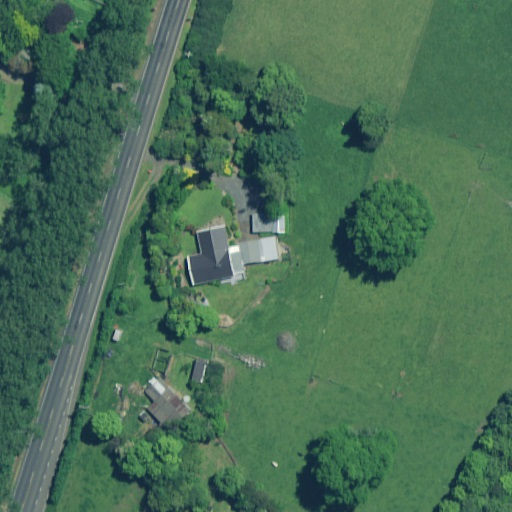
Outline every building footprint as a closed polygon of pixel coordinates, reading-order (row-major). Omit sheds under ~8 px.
[(274,235),(274,215),(275,210),(254,209),(253,234),(274,235)] [(274,215),(274,235),(288,235),(289,216),(274,215)] [(231,255),(226,227),(198,232),(202,253),(188,256),(193,286),(246,276),(242,253),(231,255)] [(259,241),(263,261),(281,258),(277,237),(259,241)] [(263,261),(259,241),(242,244),(246,265),(263,261)] [(217,352),(193,347),(188,369),(195,370),(192,384),(204,386),(207,374),(212,375),(217,352)] [(170,354),(160,351),(154,370),(165,373),(170,354)] [(169,386),(161,378),(147,392),(156,400),(169,386)] [(193,410),(172,387),(149,409),(170,431),(193,410)]
